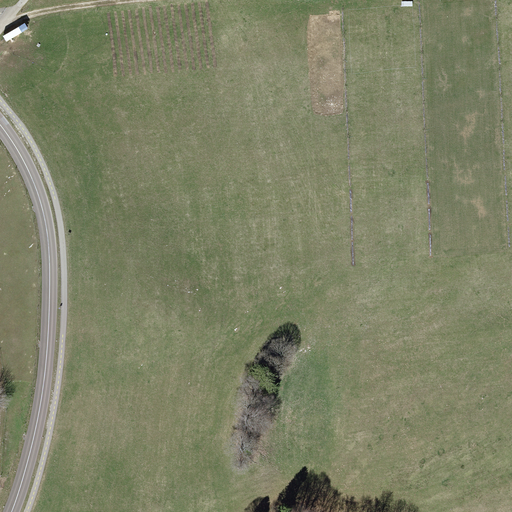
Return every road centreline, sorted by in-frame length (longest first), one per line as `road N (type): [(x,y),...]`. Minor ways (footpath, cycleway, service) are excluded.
road 1 (secondary): [(11,511),(36,425),(49,272),(36,189),(0,125)]
road 2 (track): [(4,22),(144,0)]
